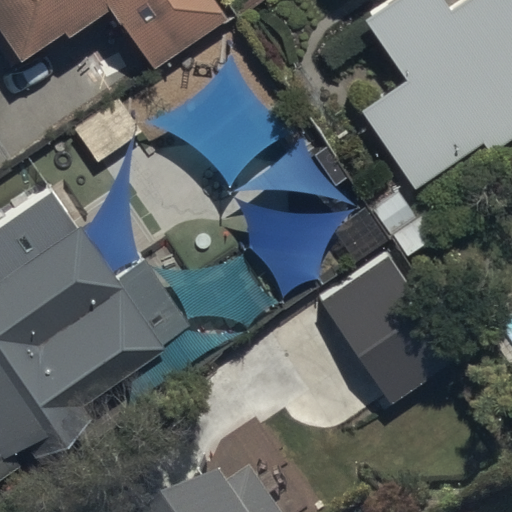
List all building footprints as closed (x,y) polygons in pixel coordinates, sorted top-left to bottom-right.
[(0,0),(0,26),(21,59),(105,4),(147,67),(225,16),(214,0),(0,0)] [(511,0),(461,0),(447,10),(440,0),(390,0),(363,18),(404,80),(360,108),(410,184),(454,156),(480,138),(490,153),(511,138),(511,0)] [(135,126),(114,96),(69,127),(90,158),(135,126)] [(95,422),(83,404),(162,352),(157,344),(187,324),(144,260),(114,280),(64,204),(52,185),(0,218),(0,472),(19,460),(12,450),(25,442),(37,460),(95,422)] [(392,187),(367,206),(406,256),(435,234),(419,213),(414,216),(392,187)] [(319,298),(389,404),(458,359),(388,253),(319,298)] [(218,511),(270,511),(255,488),(218,511)]
